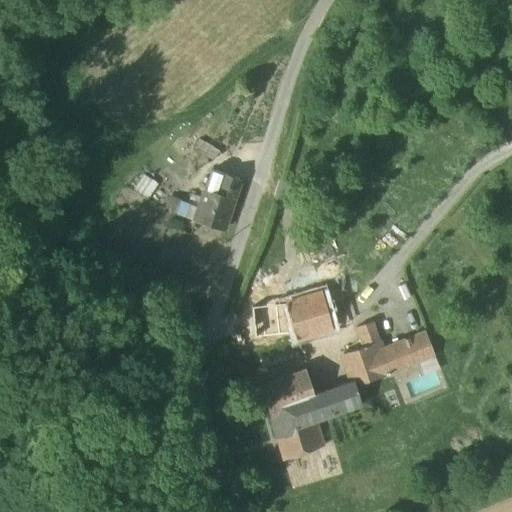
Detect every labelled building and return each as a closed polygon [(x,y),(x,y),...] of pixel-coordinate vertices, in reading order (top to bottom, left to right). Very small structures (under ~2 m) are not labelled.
[(194,149),(213,160),(218,150),(199,140),(194,149)] [(211,170),(204,189),(232,199),(238,179),(211,170)] [(221,230),(232,199),(204,189),(198,209),(194,221),(221,230)] [(178,215),(194,221),(198,209),(182,203),(178,215)] [(284,301),(250,305),(254,343),(295,339),(332,329),(321,290),(284,301)] [(232,319),(229,317),(206,362),(209,363),(232,319)] [(351,380),(353,385),(379,377),(389,373),(389,372),(381,348),(371,320),(355,326),(361,345),(342,352),(351,380)] [(433,355),(424,331),(381,348),(389,372),(433,355)] [(282,458),(322,444),(314,418),(309,402),(315,400),(313,393),(304,368),(260,384),(268,414),(282,458)] [(383,388),(379,377),(353,385),(358,396),(383,388)] [(360,403),(358,396),(353,385),(351,380),(313,393),(315,400),(309,402),(314,418),(360,403)]
